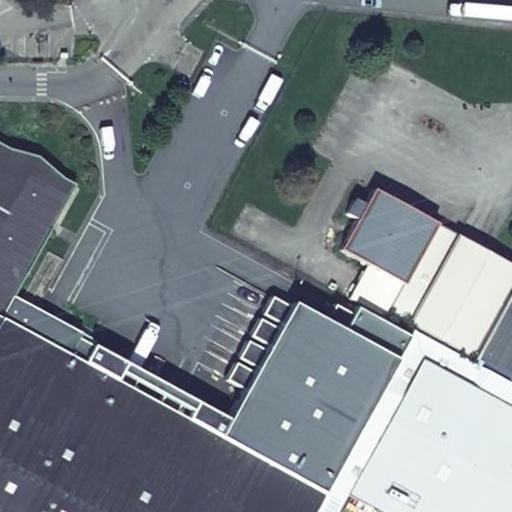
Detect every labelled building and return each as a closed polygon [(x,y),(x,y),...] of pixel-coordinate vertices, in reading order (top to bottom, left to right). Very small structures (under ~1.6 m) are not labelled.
[(332,511),(415,359),(417,360),(418,357),(511,408),(511,388),(440,349),(443,343),(430,337),(427,341),(412,332),(322,495),(68,355),(80,334),(13,297),(74,187),(60,179),(36,158),(8,150),(0,146),(0,511),(332,511)] [(386,312),(430,337),(443,343),(472,361),(511,287),(511,266),(372,190),(364,206),(354,200),(345,215),(355,221),(338,251),(400,284),(385,312),(386,312)] [(511,287),(472,361),(511,382),(511,287)] [(375,313),(365,308),(359,318),(369,324),(375,313)] [(372,511),(377,503),(352,488),(355,483),(352,482),(368,452),(417,360),(415,359),(332,511),(335,511),(344,496),(372,511)] [(380,497),(407,511),(511,511),(511,411),(421,362),(355,483),(352,488),(377,503),(380,497)]
